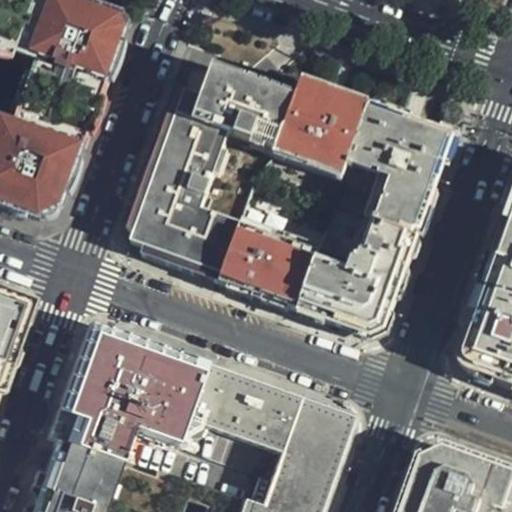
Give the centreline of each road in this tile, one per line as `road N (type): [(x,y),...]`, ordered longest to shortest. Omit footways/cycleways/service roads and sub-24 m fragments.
road 1 (residential): [(401,393),(72,279)]
road 2 (secondary): [(401,393),(511,94)]
road 3 (residential): [(72,279),(171,0)]
road 4 (residential): [(0,483),(72,279)]
road 5 (primary): [(325,0),(511,69)]
road 6 (secondary): [(359,511),(401,393)]
